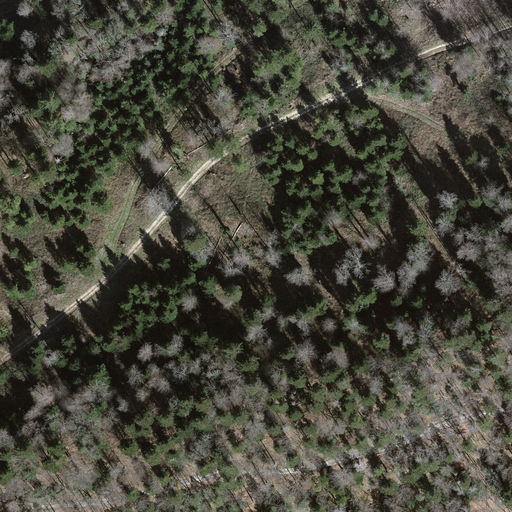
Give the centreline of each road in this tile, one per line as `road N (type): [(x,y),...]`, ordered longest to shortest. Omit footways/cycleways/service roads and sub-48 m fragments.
road 1 (track): [(511,19),(224,149),(130,253),(0,362)]
road 2 (track): [(511,402),(316,472),(221,469),(131,501),(31,505)]
